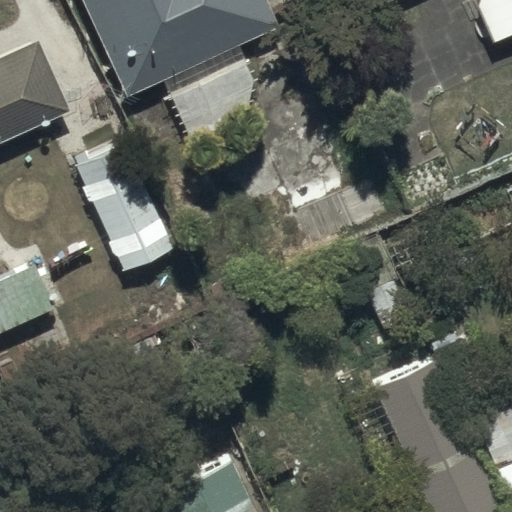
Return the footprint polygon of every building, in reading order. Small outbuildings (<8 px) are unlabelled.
[(247,56),(231,22),(267,5),(264,0),(83,0),(117,74),(155,56),(181,111),(240,84),(247,56)] [(511,18),(511,0),(473,0),(487,30),(511,18)] [(0,120),(63,92),(29,20),(0,33),(0,120)] [(89,185),(106,223),(102,225),(110,243),(114,241),(120,253),(171,230),(124,125),(72,148),(81,168),(77,169),(85,187),(89,185)] [(245,207),(268,267),(376,227),(353,166),(245,207)] [(0,254),(0,307),(50,287),(32,242),(0,254)] [(430,355),(368,383),(426,511),(476,511),(497,503),(430,355)] [(511,401),(508,390),(466,407),(504,503),(511,499),(511,401)] [(257,511),(229,452),(150,489),(161,511),(257,511)] [(21,511),(15,498),(0,504),(0,511),(21,511)]
